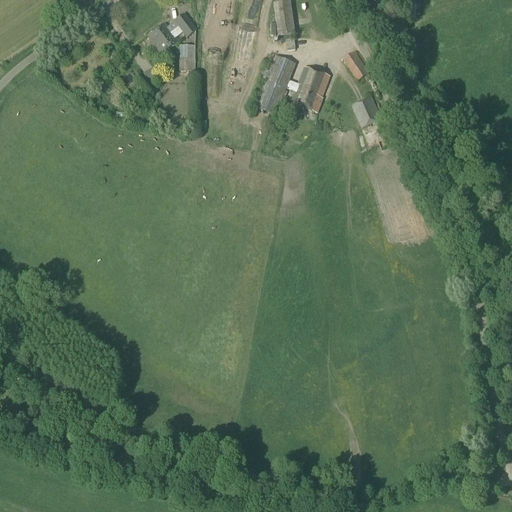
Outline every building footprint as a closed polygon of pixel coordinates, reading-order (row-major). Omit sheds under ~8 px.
[(277,38),(294,36),(289,3),(272,5),(277,38)] [(186,39),(195,32),(183,16),(174,23),(177,29),(182,34),(186,39)] [(257,29),(257,18),(245,18),(245,29),(257,29)] [(182,34),(177,29),(170,34),(163,26),(146,39),(159,56),(177,43),(174,40),(182,34)] [(286,53),(294,52),(293,39),(285,40),(286,53)] [(195,46),(184,45),(183,69),(195,70),(195,46)] [(357,83),(368,75),(354,53),(342,61),(357,83)] [(297,86),(287,83),(293,66),(273,59),(255,110),(274,117),(284,91),(293,94),(286,114),(295,117),(298,109),(315,115),(328,79),(303,70),(297,86)] [(149,85),(161,77),(155,67),(142,75),(149,85)] [(157,94),(156,87),(146,89),(148,96),(157,94)] [(361,130),(380,122),(371,99),(351,107),(361,130)]
